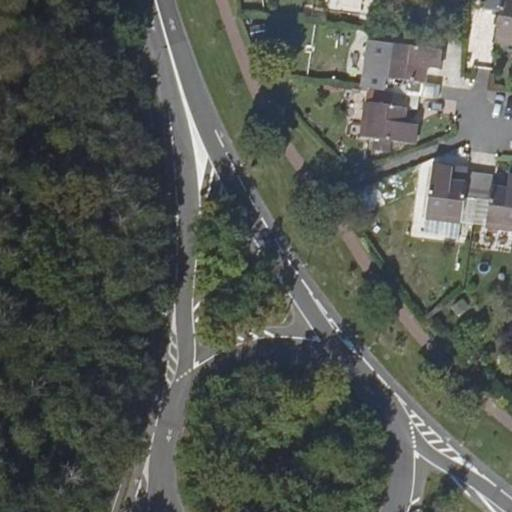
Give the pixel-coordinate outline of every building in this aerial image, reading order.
[(495,39),(511,41),(511,0),(486,0),(486,5),(499,7),(495,39)] [(405,85),(399,84),(397,93),(420,97),(437,99),(438,87),(423,84),(424,68),(439,71),(441,53),(390,45),(385,78),(406,81),(405,85)] [(384,81),(382,91),(394,92),(397,93),(399,84),(384,81)] [(394,92),(382,91),(370,88),(369,102),(392,106),(394,92)] [(397,93),(394,92),(392,106),(369,102),(364,135),(414,143),(417,126),(403,124),(406,108),(418,109),(420,97),(397,93)] [(465,199),(477,200),(480,173),(469,172),(467,185),(451,183),(454,168),(435,166),(429,218),(462,222),(465,199)] [(480,173),(477,200),(491,203),(488,225),(511,229),(511,175),(510,175),(507,191),(493,189),(494,175),(480,173)]
